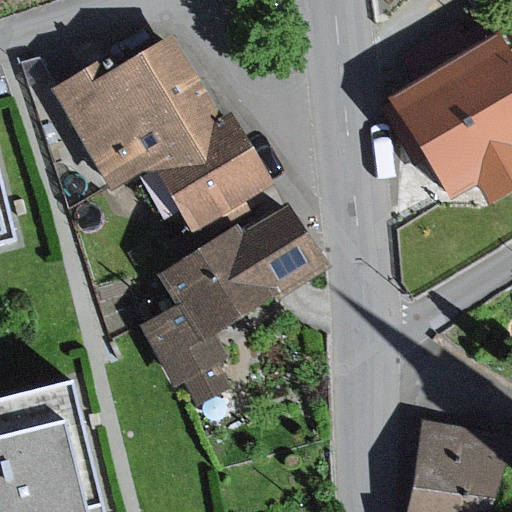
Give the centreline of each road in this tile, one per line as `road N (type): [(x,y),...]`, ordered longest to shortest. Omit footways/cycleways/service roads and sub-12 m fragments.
road 1 (residential): [(334,0),(368,345)]
road 2 (residential): [(511,258),(368,345)]
road 3 (residential): [(368,345),(371,511)]
road 4 (residential): [(158,0),(0,42)]
